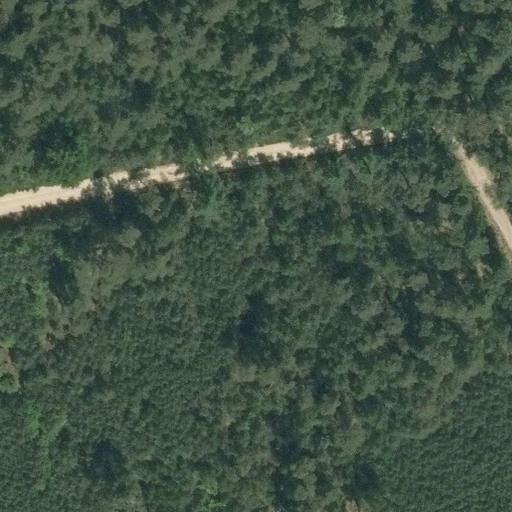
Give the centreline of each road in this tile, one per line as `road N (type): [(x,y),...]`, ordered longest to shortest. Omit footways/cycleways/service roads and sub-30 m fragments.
road 1 (track): [(458,119),(0,207)]
road 2 (track): [(458,119),(511,238)]
